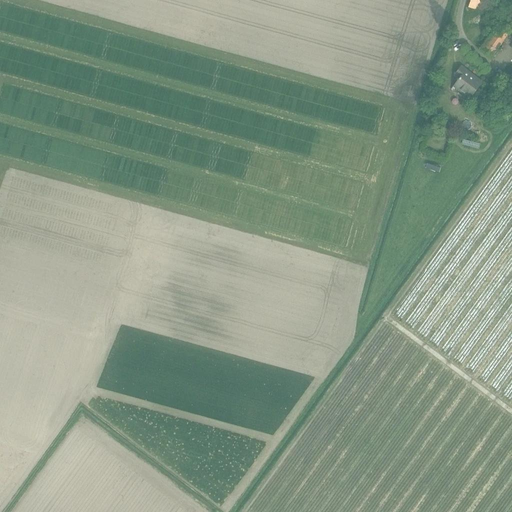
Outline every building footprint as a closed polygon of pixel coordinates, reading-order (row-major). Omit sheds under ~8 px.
[(492,58),(510,31),(511,32),(511,24),(508,30),(499,23),(481,50),(492,58)] [(460,78),(451,90),(452,90),(455,86),(470,98),(467,102),(480,85),(473,80),(475,78),(461,67),(456,75),(460,78)] [(511,195),(502,191),(511,182),(511,159),(498,190),(493,190),(497,212),(499,196),(511,201),(505,216),(511,224),(511,223),(511,195)] [(466,402),(443,405),(448,452),(438,432),(395,454),(410,460),(406,468),(438,453),(449,474),(454,463),(465,461),(459,474),(473,472),(474,471),(465,466),(463,467),(479,432),(490,430),(493,429),(486,414),(475,415),(477,430),(470,416),(466,424),(453,419),(453,413),(460,416),(459,409),(467,408),(466,402)] [(305,469),(320,444),(312,439),(299,461),(294,458),(293,461),(305,469)]
